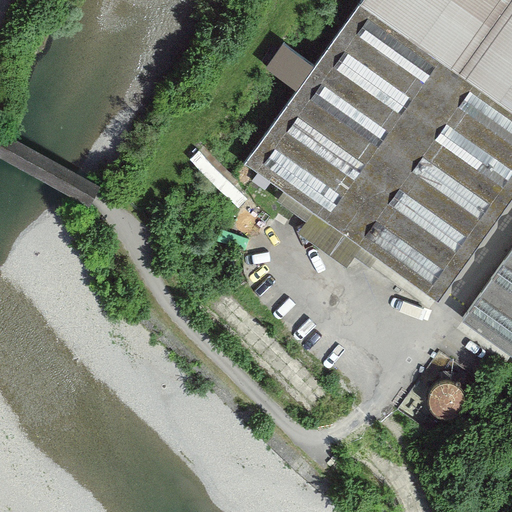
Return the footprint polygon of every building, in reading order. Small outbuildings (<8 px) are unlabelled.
[(511,0),(374,0),(374,1),(511,101),(511,0)] [(311,87),(257,161),(450,301),(511,216),(511,101),(374,1),(326,65),(311,87)] [(293,41),(278,63),(294,74),(311,87),(326,65),(309,53),(293,41)] [(511,264),(470,322),(511,352),(511,264)] [(454,412),(462,407),(466,398),(465,389),(460,381),(451,377),(442,378),(434,384),(430,392),(431,401),(436,409),(445,413),(454,412)]
